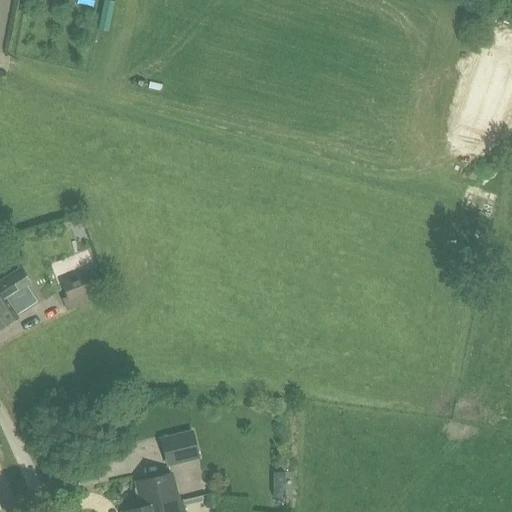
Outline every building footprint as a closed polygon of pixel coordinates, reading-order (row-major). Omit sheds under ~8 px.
[(87,293),(102,287),(95,270),(62,283),(68,298),(69,300),(87,293)] [(31,284),(23,271),(11,279),(9,276),(0,281),(0,328),(17,317),(7,301),(31,284)] [(168,464),(199,457),(193,432),(162,440),(168,464)] [(178,501),(171,474),(137,482),(138,485),(136,489),(137,497),(142,499),(144,507),(123,511),(184,511),(182,500),(178,501)] [(206,507),(217,509),(218,496),(208,494),(206,507)]
